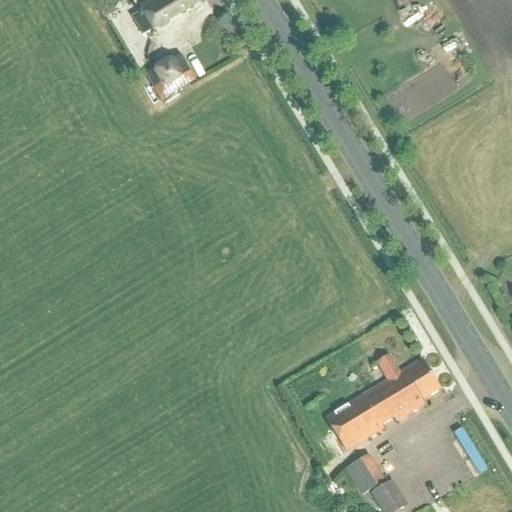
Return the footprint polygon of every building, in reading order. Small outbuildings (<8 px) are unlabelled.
[(156,0),(140,10),(145,17),(134,22),(144,38),(153,32),(154,33),(204,3),(201,0),(156,0)] [(434,43),(468,30),(459,5),(425,18),(434,43)] [(163,105),(189,89),(173,64),(148,79),(163,105)] [(440,392),(422,363),(400,376),(389,358),(377,365),(388,383),(326,420),(347,453),(385,430),(383,427),(394,420),(396,424),(426,406),(424,402),(440,392)] [(348,470),(365,460),(359,449),(342,459),(348,470)] [(392,483),(372,496),(381,511),(399,511),(407,507),(392,483)] [(427,511),(465,511),(462,499),(427,508),(427,511)]
